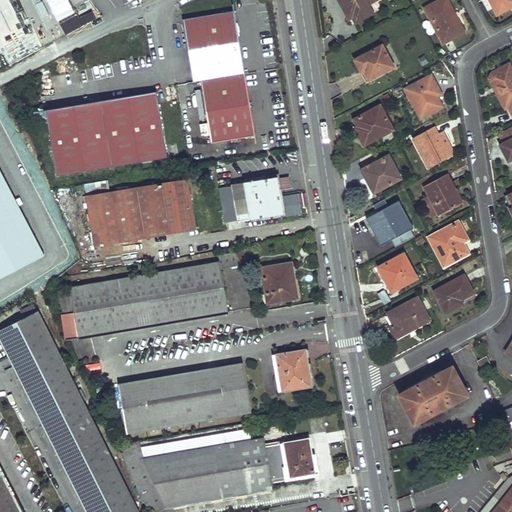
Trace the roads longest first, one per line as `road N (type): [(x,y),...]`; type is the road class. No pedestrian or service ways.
road 1 (residential): [(360,381),(495,310),(500,289),(466,64),(511,30)]
road 2 (secondary): [(301,0),(360,381)]
road 3 (secondary): [(360,381),(382,511)]
